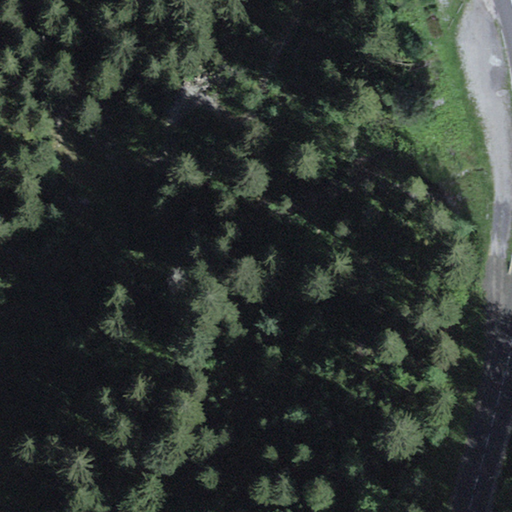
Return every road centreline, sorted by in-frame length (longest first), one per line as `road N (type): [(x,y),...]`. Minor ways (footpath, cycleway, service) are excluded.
road 1 (secondary): [(469,511),(511,341)]
road 2 (track): [(266,115),(312,0)]
